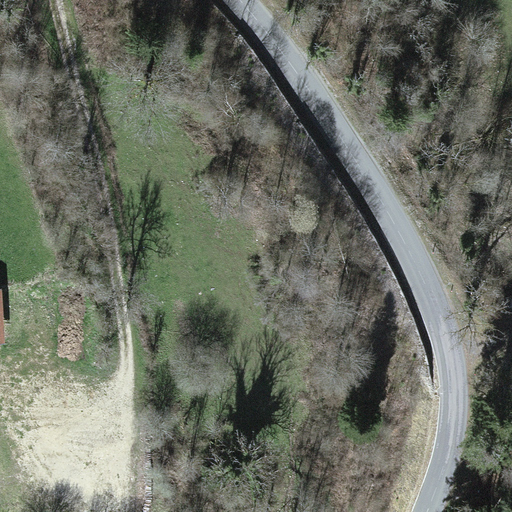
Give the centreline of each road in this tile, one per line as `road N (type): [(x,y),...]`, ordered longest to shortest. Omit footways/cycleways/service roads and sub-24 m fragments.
road 1 (secondary): [(240,0),(383,203),(438,311),(458,408),(432,511)]
road 2 (track): [(56,0),(106,214),(124,371),(112,393),(89,401),(0,390)]
